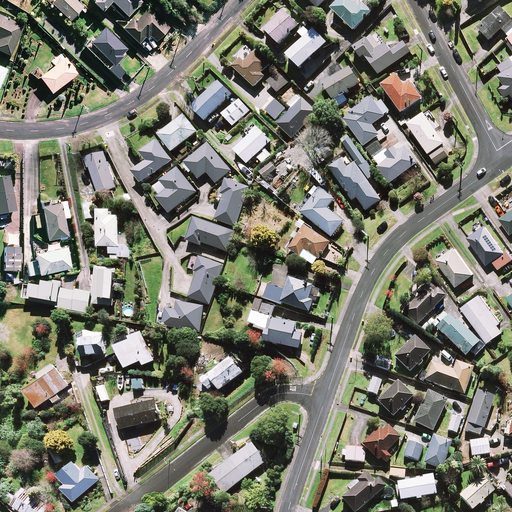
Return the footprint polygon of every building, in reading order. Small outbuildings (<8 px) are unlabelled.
[(83,7),(76,0),(46,0),(70,21),(83,7)] [(141,2),(138,0),(91,0),(102,11),(112,1),(127,16),(141,2)] [(328,0),(308,0),(319,10),(328,0)] [(361,7),(353,0),(339,0),(331,9),(355,32),(373,13),(364,4),(361,7)] [(146,10),(144,8),(134,19),(133,18),(123,28),(139,43),(145,37),(148,40),(151,37),(156,41),(169,27),(149,7),(146,10)] [(511,21),(511,20),(501,8),(478,28),(489,42),(511,21)] [(299,26),(284,11),(265,31),(280,46),(299,26)] [(24,26),(0,13),(0,50),(10,55),(24,26)] [(124,72),(116,64),(124,56),(122,55),(127,50),(105,27),(86,47),(118,78),(124,72)] [(310,33),(305,29),(300,35),(305,39),(288,57),(301,70),(327,43),(313,30),(310,33)] [(375,51),(367,40),(355,49),(363,60),(366,58),(379,76),(411,53),(403,43),(391,52),(385,44),(375,51)] [(241,59),(238,62),(233,67),(255,88),(265,77),(262,74),(269,66),(254,52),(245,62),(241,59)] [(511,97),(511,58),(498,68),(503,75),(498,78),(505,88),(500,91),(506,100),(511,96),(511,97)] [(76,75),(64,59),(40,77),(52,93),(76,75)] [(361,83),(351,68),(335,78),(334,77),(323,85),(338,107),(347,100),(344,95),(361,83)] [(289,84),(279,73),(268,83),(278,94),(289,84)] [(406,88),(398,77),(383,87),(402,115),(423,100),(412,83),(406,88)] [(233,95),(218,81),(192,108),(206,122),(233,95)] [(378,106),(371,98),(363,104),(365,106),(345,120),(364,147),(379,136),(372,126),(391,113),(383,103),(378,106)] [(250,111),(239,100),(223,115),(233,126),(250,111)] [(178,148),(182,154),(190,148),(186,142),(199,132),(185,115),(170,127),(167,124),(157,133),(173,153),(178,148)] [(429,156),(442,147),(445,145),(425,115),(409,126),(429,156)] [(271,142),(258,129),(235,151),(248,164),(271,142)] [(356,164),(369,181),(377,176),(352,140),(344,145),(345,147),(337,152),(342,159),(350,154),(356,164)] [(172,161),(158,141),(141,154),(147,162),(133,173),(142,184),(172,161)] [(399,154),(394,148),(387,153),(379,142),(367,150),(391,184),(417,165),(406,149),(399,154)] [(232,171),(210,145),(186,164),(199,180),(208,173),(216,184),(232,171)] [(442,147),(429,156),(435,165),(448,156),(442,147)] [(116,187),(104,153),(87,158),(98,193),(116,187)] [(369,181),(356,164),(349,169),(343,160),(330,169),(353,202),(357,200),(366,212),(382,201),(369,181)] [(277,170),(272,164),(260,174),(266,180),(277,170)] [(197,192),(178,168),(161,182),(168,190),(157,198),(170,214),(197,192)] [(9,181),(12,181),(12,174),(7,173),(7,176),(0,176),(0,214),(15,212),(9,181)] [(249,188),(227,180),(222,194),(225,195),(216,221),(236,227),(249,188)] [(336,201),(322,190),(320,192),(317,189),(312,196),(315,199),(303,214),(333,238),(345,222),(329,210),(336,201)] [(70,218),(67,203),(41,208),(42,214),(34,216),(36,229),(45,227),(47,241),(67,238),(64,219),(70,218)] [(95,219),(93,203),(85,205),(87,220),(95,219)] [(111,257),(111,260),(118,260),(118,258),(129,258),(129,236),(119,236),(120,217),(111,217),(112,211),(99,210),(98,247),(109,247),(109,257),(111,257)] [(511,235),(511,211),(501,220),(511,235)] [(234,231),(195,219),(187,241),(202,246),(203,243),(227,251),(234,231)] [(505,253),(483,222),(475,227),(478,232),(469,239),(488,265),(494,262),(500,270),(511,261),(511,258),(507,252),(505,253)] [(303,229),(301,227),(287,249),(313,266),(318,259),(320,261),(331,243),(312,230),(313,229),(306,225),(303,229)] [(20,248),(4,247),(3,271),(19,272),(20,248)] [(27,264),(30,277),(37,275),(37,277),(71,270),(66,248),(34,256),(35,262),(27,264)] [(475,275),(456,248),(438,261),(457,288),(475,275)] [(196,273),(197,273),(194,284),(193,284),(189,298),(211,304),(222,264),(200,258),(196,273)] [(116,270),(98,268),(94,305),(113,307),(116,270)] [(258,289),(256,295),(265,298),(265,299),(282,305),(283,304),(311,312),(314,301),(310,300),(315,284),(290,276),(286,289),(270,284),(268,292),(258,289)] [(446,298),(427,280),(413,295),(417,298),(403,314),(418,327),(446,298)] [(62,289),(63,283),(56,282),(56,284),(45,283),(44,288),(27,286),(25,299),(58,303),(57,309),(88,313),(91,293),(62,289)] [(501,323),(481,295),(463,308),(488,344),(504,333),(498,325),(501,323)] [(271,327),(268,342),(300,349),(303,334),(296,333),(297,324),(274,319),(277,304),(256,299),(251,322),(271,327)] [(204,307),(178,302),(176,311),(166,309),(163,326),(200,332),(204,307)] [(479,344),(450,316),(444,322),(437,330),(466,358),(479,344)] [(156,361),(143,332),(129,338),(131,341),(117,348),(126,369),(142,362),(144,366),(156,361)] [(418,366),(420,368),(424,363),(422,362),(431,353),(415,337),(395,358),(411,374),(418,366)] [(106,355),(104,338),(80,341),(82,358),(106,355)] [(244,373),(230,355),(222,361),(225,365),(198,386),(206,396),(218,386),(222,391),(244,373)] [(392,363),(378,358),(375,366),(389,371),(392,363)] [(474,369),(457,363),(454,372),(432,364),(426,382),(465,396),(474,369)] [(70,388),(54,365),(39,376),(43,381),(26,392),(38,410),(54,399),(56,403),(61,399),(59,396),(70,388)] [(382,382),(374,379),(369,393),(377,396),(382,382)] [(401,411),(403,412),(407,408),(405,407),(414,398),(398,383),(378,403),(394,418),(401,411)] [(495,398),(478,392),(465,432),(482,437),(495,398)] [(448,402),(429,393),(414,423),(433,433),(448,402)] [(161,421),(157,401),(119,411),(123,430),(161,421)] [(463,417),(454,414),(448,431),(457,434),(463,417)] [(379,429),(363,446),(379,462),(381,459),(387,464),(392,459),(387,454),(401,439),(389,427),(383,433),(379,429)] [(452,444),(434,437),(425,465),(443,471),(452,444)] [(490,456),(489,441),(471,443),(472,458),(490,456)] [(268,461),(254,443),(211,476),(225,494),(268,461)] [(424,448),(409,443),(405,457),(419,462),(424,448)] [(365,463),(366,450),(347,449),(346,450),(343,450),(342,457),(345,457),(345,461),(365,463)] [(84,472),(76,463),(60,477),(68,486),(63,490),(75,503),(101,480),(90,467),(84,472)] [(405,470),(391,469),(390,477),(405,478),(405,470)] [(376,483),(367,474),(359,481),(357,479),(348,486),(353,491),(343,500),(353,511),(358,511),(386,489),(379,481),(376,483)] [(27,479),(21,476),(16,485),(21,488),(27,479)] [(417,499),(417,501),(423,500),(422,499),(437,496),(434,478),(398,484),(401,502),(417,499)] [(495,492),(482,478),(460,498),(473,511),(495,492)] [(511,487),(508,483),(502,488),(511,499),(511,487)] [(19,500),(14,506),(21,511),(53,511),(54,511),(40,501),(45,494),(31,484),(19,500)] [(13,505),(18,499),(10,493),(6,500),(13,505)]
